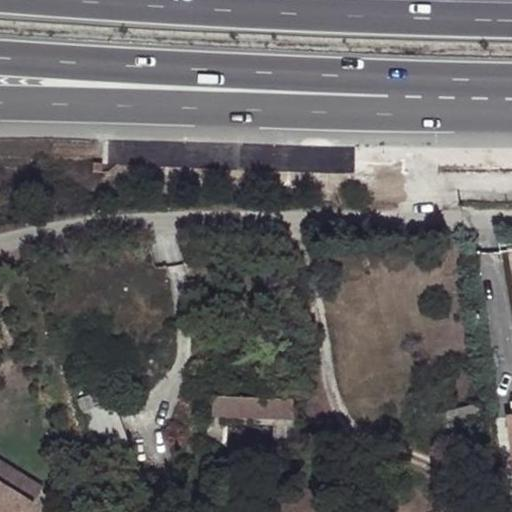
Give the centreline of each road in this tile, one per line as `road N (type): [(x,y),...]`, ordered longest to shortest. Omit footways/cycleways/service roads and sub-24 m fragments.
road 1 (unclassified): [(511,221),(161,217),(80,221),(0,240)]
road 2 (motorway): [(0,61),(505,89)]
road 3 (motorway): [(0,101),(505,89)]
road 4 (motorway): [(511,18),(55,0)]
